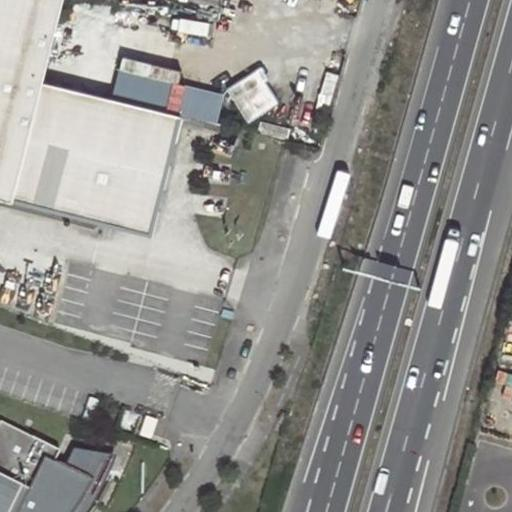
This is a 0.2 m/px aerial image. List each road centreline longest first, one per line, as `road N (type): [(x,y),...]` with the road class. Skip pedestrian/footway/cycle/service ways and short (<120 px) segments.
road 1 (unclassified): [(175,511),(249,393),(288,300),(375,0)]
road 2 (trunk): [(469,0),(326,511)]
road 3 (trunk): [(385,511),(511,61)]
